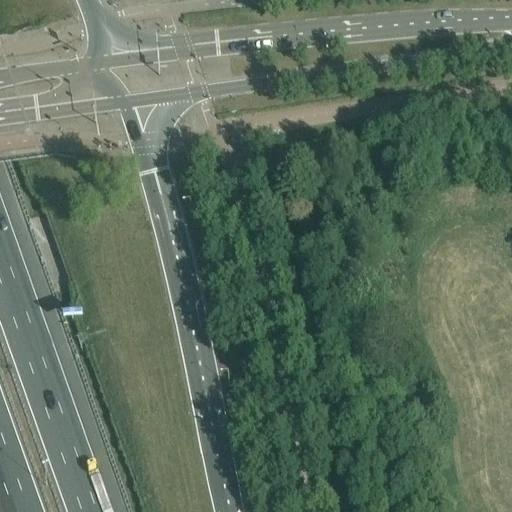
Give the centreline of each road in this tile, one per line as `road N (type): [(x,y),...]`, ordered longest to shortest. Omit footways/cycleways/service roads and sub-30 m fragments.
road 1 (unclassified): [(302,511),(241,165),(271,122),(511,87)]
road 2 (motorway): [(223,511),(165,236),(122,102)]
road 3 (secondary): [(511,24),(441,21),(103,59)]
road 4 (secondary): [(122,102),(511,43)]
road 5 (motorway): [(87,511),(0,262)]
road 6 (secondary): [(0,118),(122,102)]
